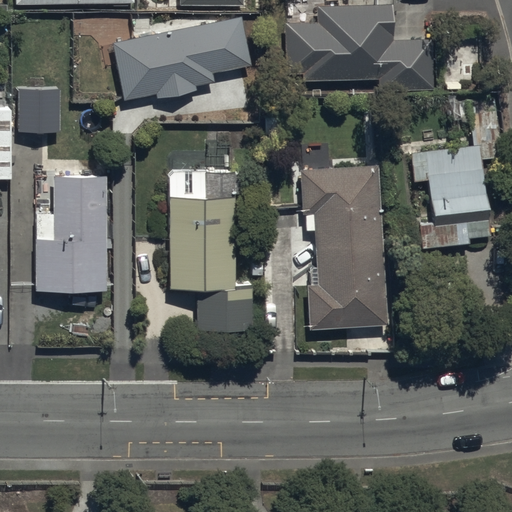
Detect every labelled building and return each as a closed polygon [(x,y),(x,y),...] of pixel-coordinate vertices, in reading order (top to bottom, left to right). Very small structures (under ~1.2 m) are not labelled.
[(375,92),(432,91),(431,37),(392,37),(391,2),(311,3),(312,19),(280,20),(281,75),(299,74),(300,81),(375,79),(375,92)] [(238,17),(110,43),(121,99),(153,92),(154,100),(195,92),(193,87),(212,83),(210,74),(248,66),(238,17)] [(46,89),(23,89),(22,129),(45,130),(46,89)] [(11,106),(0,106),(0,177),(11,177),(11,106)] [(477,145),(407,152),(410,182),(423,181),(428,223),(416,224),(418,248),(466,243),(466,238),(487,236),(477,145)] [(372,165),(296,171),(299,215),(310,214),(315,285),(304,285),(308,330),(384,325),(372,165)] [(172,169),(165,175),(164,291),(193,291),(192,329),(249,329),(250,281),(231,280),(232,194),(238,194),(238,170),(172,169)] [(107,174),(54,174),(54,212),(36,212),(35,289),(106,289),(107,174)]
